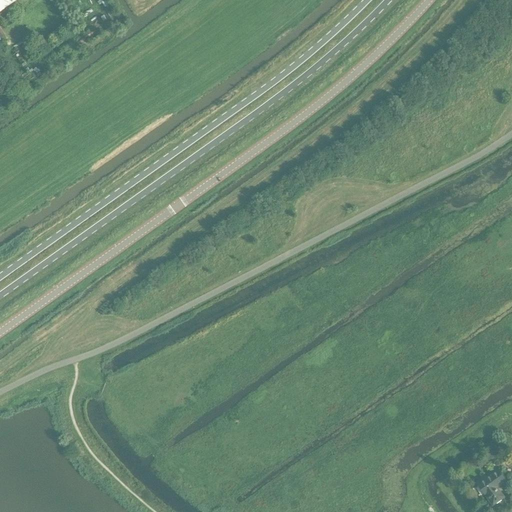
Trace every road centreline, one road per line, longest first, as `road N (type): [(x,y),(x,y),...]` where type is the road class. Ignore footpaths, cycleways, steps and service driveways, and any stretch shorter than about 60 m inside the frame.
road 1 (unclassified): [(428,0),(309,112),(0,332)]
road 2 (primary): [(0,295),(236,128),(388,0)]
road 3 (primary): [(367,0),(281,77),(0,278)]
